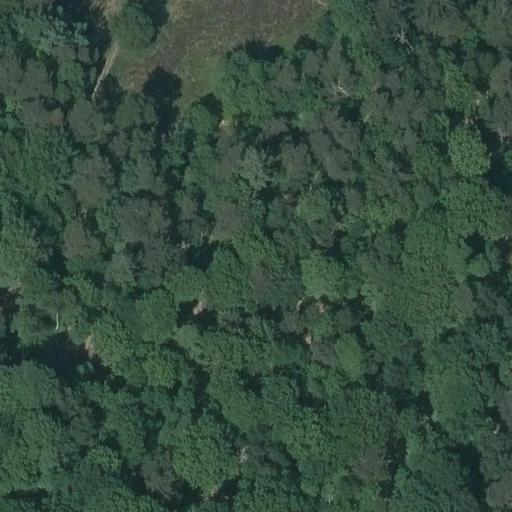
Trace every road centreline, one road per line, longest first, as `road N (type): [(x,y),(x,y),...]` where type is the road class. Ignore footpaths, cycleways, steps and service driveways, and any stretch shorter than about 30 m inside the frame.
road 1 (track): [(429,0),(367,72),(0,342)]
road 2 (track): [(143,0),(84,111),(0,310)]
